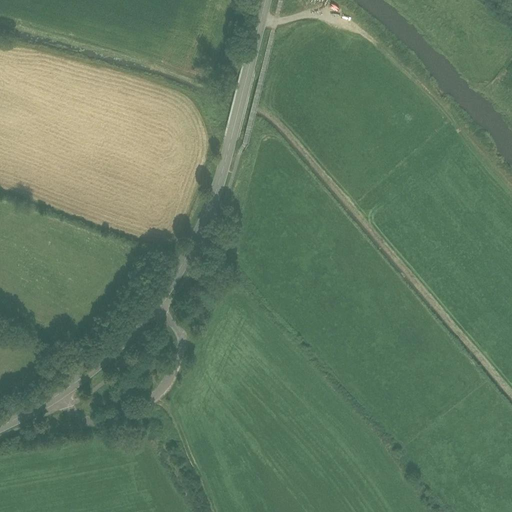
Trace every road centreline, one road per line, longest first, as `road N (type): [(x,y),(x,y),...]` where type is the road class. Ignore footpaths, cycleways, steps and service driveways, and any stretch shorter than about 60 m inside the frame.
road 1 (tertiary): [(0,424),(94,365),(174,272),(214,192),(264,0)]
road 2 (track): [(213,511),(158,390)]
